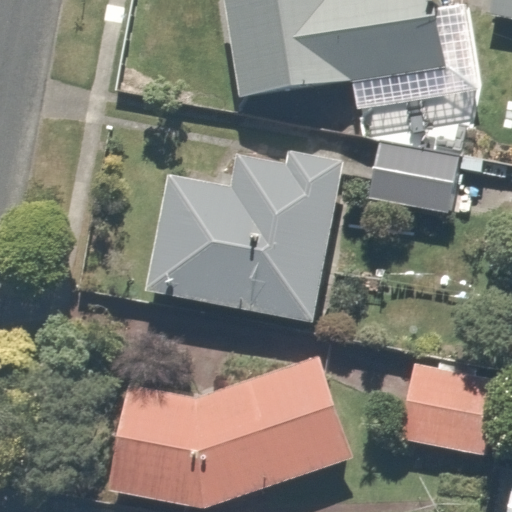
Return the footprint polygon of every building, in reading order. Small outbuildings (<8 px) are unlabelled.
[(223,0),(238,101),(353,84),(357,112),(478,94),(474,66),(464,1),(437,5),(436,0),(223,0)] [(511,0),(489,0),(488,17),(511,19),(511,0)] [(461,151),(377,139),(368,200),(452,212),(461,151)] [(144,295),(287,320),(285,334),(315,340),(317,325),(340,196),(166,166),(144,295)] [(316,358),(201,400),(121,387),(108,496),(198,511),(210,511),(353,460),(316,358)] [(498,368),(408,362),(404,443),(494,448),(498,368)]
